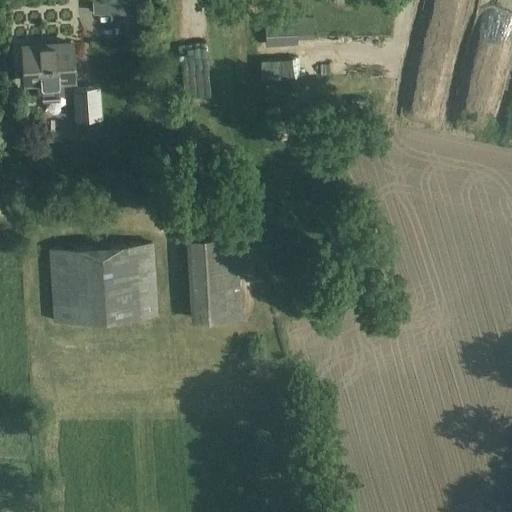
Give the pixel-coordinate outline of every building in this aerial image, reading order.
[(129,0),(92,0),(93,12),(129,13),(129,0)] [(314,17),(265,19),(266,40),(298,39),(298,33),(314,32),(314,17)] [(26,82),(75,79),(72,43),(57,44),(56,28),(38,29),(39,45),(24,46),(26,82)] [(101,87),(73,89),(75,120),(103,117),(101,87)] [(49,115),(70,114),(69,88),(48,88),(49,115)] [(237,236),(186,239),(191,321),(242,318),(237,236)] [(153,241),(49,248),(54,321),(158,314),(153,241)]
